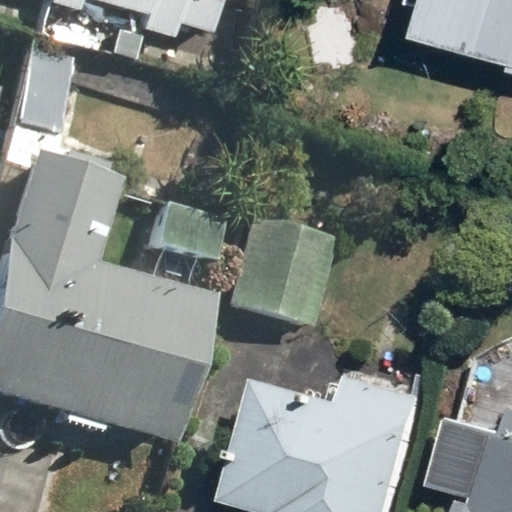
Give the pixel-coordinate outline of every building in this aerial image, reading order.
[(222,0),(50,0),(50,3),(82,12),(85,0),(90,0),(144,15),(140,28),(179,39),(183,24),(215,33),(222,0)] [(511,0),(451,0),(446,21),(511,40),(511,0)] [(0,315),(0,393),(176,444),(204,365),(217,295),(101,261),(125,178),(86,162),(36,151),(10,234),(2,309),(0,315)] [(227,207),(160,198),(153,256),(220,264),(227,207)] [(340,231),(256,207),(231,297),(315,321),(340,231)] [(410,511),(441,398),(370,378),(366,403),(286,379),(253,503),(286,511),(410,511)] [(511,511),(511,431),(473,421),(454,489),(486,498),(484,511),(511,511)]
